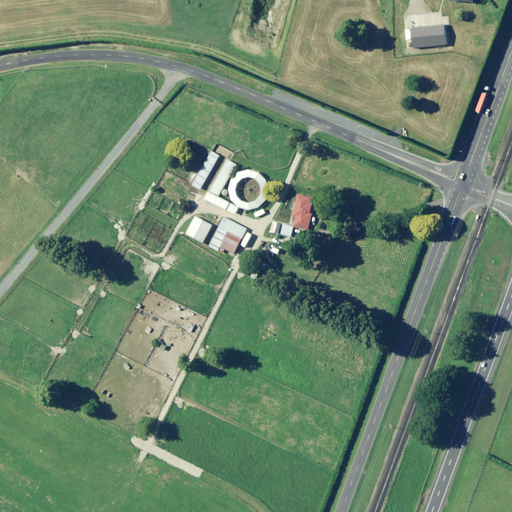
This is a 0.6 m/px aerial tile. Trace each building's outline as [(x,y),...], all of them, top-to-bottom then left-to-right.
[(447,45),(445,25),(412,28),(413,34),(407,35),(408,49),(447,45)] [(176,125),(167,119),(161,129),(170,135),(176,125)] [(224,149),(216,144),(193,185),(201,190),(224,149)] [(237,164),(228,159),(206,199),(236,215),(240,207),(220,196),(237,164)] [(231,200),(239,206),(249,210),(260,208),(267,201),(270,191),(268,181),(261,173),(251,170),(239,173),(233,179),(230,188),(231,200)] [(315,199),(299,195),(297,202),(293,201),(292,209),(295,209),(293,217),(296,218),(294,226),(309,230),(315,208),(313,208),(315,199)] [(204,240),(212,225),(196,216),(187,234),(224,253),(226,249),(235,254),(248,229),(225,217),(220,226),(211,244),(204,240)] [(294,226),(275,221),(272,232),(292,237),(294,226)]
